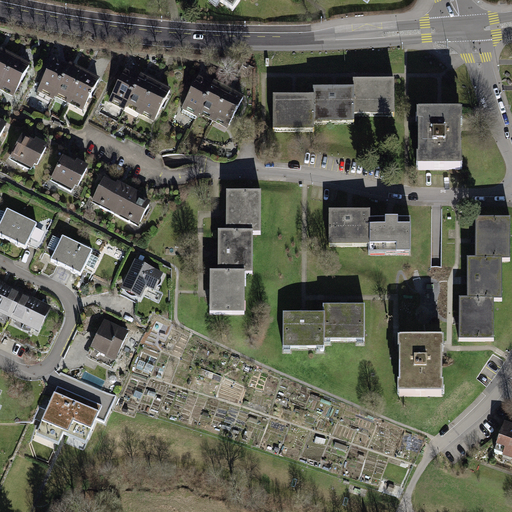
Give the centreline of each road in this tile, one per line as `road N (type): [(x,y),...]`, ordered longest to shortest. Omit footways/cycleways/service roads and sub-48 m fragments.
road 1 (tertiary): [(464,28),(244,42),(88,27),(0,9)]
road 2 (residential): [(81,134),(168,177),(263,170),(403,194),(511,189)]
road 3 (residential): [(0,362),(42,371),(72,318),(64,293),(0,261)]
road 4 (residential): [(464,28),(511,158)]
